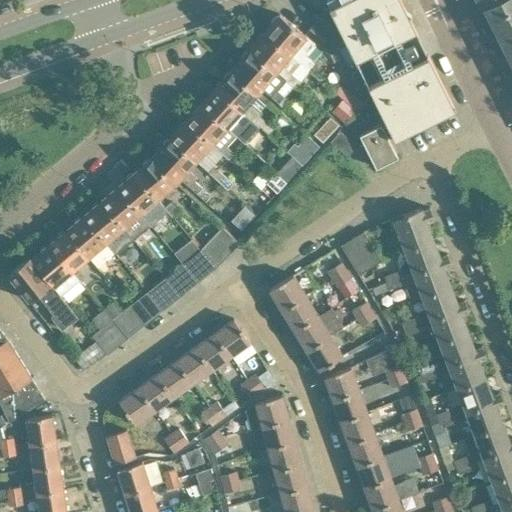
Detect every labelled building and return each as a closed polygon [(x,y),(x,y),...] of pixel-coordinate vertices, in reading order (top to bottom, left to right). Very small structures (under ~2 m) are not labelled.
[(455,109),(427,52),(426,52),(425,52),(424,52),(416,35),(417,35),(417,34),(418,34),(400,0),(342,0),(329,6),(329,7),(317,14),(320,16),(331,25),(337,22),(373,94),(391,132),(395,139),(454,109),(455,109)] [(511,0),(495,0),(480,8),(477,9),(483,20),(488,18),(511,65),(511,0)] [(315,43),(279,13),(278,15),(275,15),(271,20),(271,23),(263,32),(300,63),(301,62),(309,68),(314,62),(306,55),(315,43)] [(320,16),(310,28),(324,40),(334,28),(331,25),(320,16)] [(300,63),(263,32),(262,33),(260,33),(256,37),(256,40),(248,49),(286,81),(287,80),(294,85),(299,79),(291,73),(300,63)] [(286,81),(248,49),(247,51),(245,51),(242,55),(242,58),(235,66),(233,68),(260,91),(263,88),(279,102),(284,96),(278,91),(286,81)] [(258,113),(268,102),(231,70),(229,73),(227,73),(223,77),(223,79),(215,89),(241,113),(243,111),(258,124),(268,133),(274,128),(258,113)] [(241,113),(215,89),(211,89),(207,94),(208,96),(200,104),(227,129),(228,127),(236,135),(244,142),(258,124),(243,111),(241,113)] [(339,118),(352,128),(367,109),(355,99),(339,118)] [(227,129),(200,104),(199,106),(196,106),(192,110),(193,112),(185,121),(212,145),(212,144),(228,157),(234,152),(227,146),(236,135),(228,127),(227,129)] [(331,120),(317,135),(324,141),(339,124),(334,120),(331,120)] [(212,145),(185,121),(184,122),(181,122),(177,127),(178,129),(169,138),(196,162),(197,161),(212,145)] [(396,158),(385,135),(379,123),(359,134),(376,168),(396,158)] [(357,146),(340,130),(330,141),(347,157),(357,146)] [(294,143),(286,151),(292,156),(301,165),(318,145),(307,135),(297,145),(294,143)] [(189,170),(196,162),(169,138),(166,139),(162,144),(162,146),(153,156),(179,181),(181,178),(211,205),(216,199),(195,181),(198,178),(189,170)] [(179,181),(153,156),(152,158),(149,160),(147,159),(142,163),(142,165),(133,172),(157,200),(177,183),(179,181)] [(292,156),(276,173),(286,182),(301,165),(292,156)] [(233,183),(213,164),(207,170),(227,188),(233,183)] [(124,180),(116,186),(152,227),(169,212),(165,207),(158,199),(157,200),(133,172),(131,174),(129,173),(124,177),(124,180)] [(267,183),(277,192),(286,182),(276,173),(267,183)] [(107,194),(98,201),(134,242),(152,227),(116,186),(114,188),(111,187),(107,191),(107,194)] [(89,208),(81,215),(115,254),(117,256),(134,242),(98,201),(97,202),(94,202),(89,206),(89,208)] [(179,210),(171,202),(165,207),(169,212),(172,216),(179,210)] [(432,238),(426,221),(433,219),(429,207),(422,210),(421,208),(393,218),(404,248),(432,238)] [(115,254),(81,215),(80,217),(78,216),(73,220),(73,222),(64,230),(90,260),(98,269),(115,254)] [(216,267),(239,242),(222,226),(201,248),(200,249),(216,267)] [(56,238),(48,245),(73,274),(90,260),(64,230),(63,232),(61,231),(56,235),(56,238)] [(364,230),(353,237),(370,267),(382,260),(364,230)] [(370,267),(353,237),(341,244),(359,274),(360,273),(370,267)] [(439,256),(432,238),(404,248),(413,272),(449,258),(447,253),(439,256)] [(79,281),(48,245),(46,246),(44,246),(39,250),(40,252),(30,260),(60,296),(61,295),(79,281)] [(216,267),(200,249),(183,262),(199,281),(216,267)] [(60,296),(30,260),(28,257),(7,274),(28,301),(37,294),(53,314),(51,315),(62,329),(78,316),(61,295),(60,296)] [(421,295),(450,284),(444,267),(451,264),(449,258),(413,272),(414,274),(405,277),(407,284),(404,285),(409,299),(421,295)] [(332,277),(346,268),(342,261),(328,270),(332,277)] [(199,281),(183,262),(165,277),(180,295),(199,281)] [(338,286),(352,277),(346,268),(332,277),(338,286)] [(402,270),(384,277),(386,283),(387,284),(405,277),(402,270)] [(306,293),(294,273),(269,288),(281,309),(306,293)] [(180,295),(165,277),(147,291),(163,309),(180,295)] [(387,284),(389,290),(404,285),(407,284),(405,277),(387,284)] [(386,283),(373,288),(376,296),(389,290),(387,284),(386,283)] [(466,305),(464,300),(457,303),(450,284),(421,295),(430,318),(466,305)] [(163,309),(147,291),(129,305),(145,324),(163,309)] [(294,329),(319,314),(306,293),(281,309),(294,329)] [(145,324),(129,305),(123,310),(112,296),(103,304),(114,317),(112,319),(127,338),(145,324)] [(357,318),(372,309),(367,301),(352,310),(357,318)] [(467,331),(461,313),(468,311),(466,305),(430,318),(439,342),(467,331)] [(319,314),(294,329),(305,349),(331,334),(342,327),(330,307),(319,314)] [(377,317),(372,309),(357,318),(362,325),(377,317)] [(425,328),(419,315),(411,318),(416,332),(425,328)] [(250,342),(235,321),(233,318),(214,332),(231,355),(250,342)] [(416,332),(411,318),(402,322),(407,335),(416,332)] [(127,338),(112,319),(92,335),(107,354),(127,338)] [(484,351),(482,346),(474,348),(467,331),(439,342),(447,364),(484,351)] [(231,355),(214,332),(194,346),(211,369),(231,355)] [(344,355),(331,334),(305,349),(318,370),(344,355)] [(44,399),(10,342),(8,338),(0,342),(0,401),(6,412),(3,413),(7,421),(44,399)] [(192,382),(211,369),(194,346),(175,359),(192,382)] [(89,349),(76,359),(84,369),(97,360),(89,349)] [(485,378),(478,359),(486,356),(484,351),(447,364),(456,388),(485,378)] [(192,382),(175,359),(156,373),(173,396),(192,382)] [(442,374),(437,361),(428,364),(433,377),(442,374)] [(405,372),(402,363),(385,370),(388,378),(405,372)] [(433,377),(428,364),(419,367),(424,381),(433,377)] [(359,388),(351,366),(324,375),(332,398),(359,388)] [(408,380),(405,372),(388,378),(391,387),(408,380)] [(173,396),(156,373),(137,387),(154,409),(173,396)] [(265,387),(255,373),(247,379),(258,393),(265,387)] [(465,411),(501,398),(499,392),(491,395),(485,378),(456,388),(461,401),(452,404),(453,407),(429,416),(431,424),(439,421),(457,414),(457,413),(465,410),(465,411)] [(258,393),(247,379),(240,384),(250,398),(258,393)] [(154,409),(137,387),(119,400),(135,423),(154,409)] [(367,410),(359,388),(332,398),(340,420),(367,410)] [(287,416),(281,394),(255,402),(261,423),(287,416)] [(420,416),(413,394),(400,398),(404,412),(401,413),(404,422),(420,416)] [(503,423),(496,406),(503,403),(501,398),(465,411),(465,410),(457,413),(457,414),(459,420),(466,437),(474,434),(503,423)] [(228,414),(218,400),(209,406),(219,420),(228,414)] [(219,420),(209,406),(203,411),(213,425),(219,420)] [(375,432),(367,410),(340,420),(348,442),(375,432)] [(56,440),(52,414),(27,418),(31,444),(56,440)] [(459,420),(457,414),(439,421),(442,427),(450,423),(459,420)] [(294,440),(287,416),(261,423),(261,425),(253,427),(258,449),(266,447),(267,448),(294,440)] [(407,430),(423,425),(424,424),(420,416),(404,422),(407,430)] [(511,439),(509,441),(503,423),(474,434),(466,437),(472,453),(474,460),(482,457),(511,446),(511,439)] [(190,442),(179,427),(171,433),(182,447),(190,442)] [(136,456),(127,428),(106,435),(114,463),(136,456)] [(209,445),(224,435),(219,428),(204,438),(209,445)] [(383,454),(375,432),(348,442),(356,464),(383,454)] [(182,447),(171,433),(164,438),(174,452),(182,447)] [(215,453),(229,443),(224,435),(209,445),(215,453)] [(14,437),(0,439),(0,447),(15,446),(14,437)] [(59,465),(56,440),(31,444),(35,469),(59,465)] [(300,462),(294,440),(267,448),(273,469),(300,462)] [(0,456),(16,454),(15,446),(0,447),(0,456)] [(511,472),(511,446),(482,457),(491,480),(511,472)] [(397,449),(383,454),(356,464),(364,486),(391,476),(404,471),(397,449)] [(436,460),(433,451),(417,457),(420,465),(436,460)] [(472,453),(454,460),(456,467),(474,460),(472,453)] [(167,481),(179,477),(176,468),(164,471),(163,470),(147,475),(143,460),(116,468),(124,494),(152,485),(167,481)] [(439,468),(436,460),(420,465),(423,474),(439,468)] [(474,460),(456,467),(459,473),(477,466),(474,460)] [(307,485),(300,462),(273,469),(279,492),(307,485)] [(63,489),(59,465),(35,469),(37,482),(19,484),(20,486),(0,489),(0,497),(8,496),(8,497),(22,495),(38,493),(63,489)] [(240,479),(237,470),(220,475),(222,483),(240,479)] [(511,472),(491,480),(500,504),(511,499),(511,472)] [(399,498),(391,476),(364,486),(371,508),(399,498)] [(167,481),(169,488),(181,484),(179,477),(167,481)] [(246,502),(240,479),(222,483),(228,507),(244,503),(246,502)] [(148,511),(159,509),(152,485),(124,494),(129,511),(148,511)] [(294,511),(313,507),(307,485),(279,492),(284,511),(294,511)] [(66,511),(63,489),(38,493),(40,511),(66,511)] [(23,503),(22,495),(8,497),(10,505),(23,503)] [(435,509),(452,503),(449,495),(433,501),(435,509)] [(404,511),(399,498),(371,508),(373,511),(404,511)] [(471,506),(473,511),(476,511),(491,507),(488,499),(471,506)] [(511,511),(511,499),(500,504),(491,507),(476,511),(511,511)] [(453,511),(454,511),(452,503),(435,509),(436,511),(453,511)]
